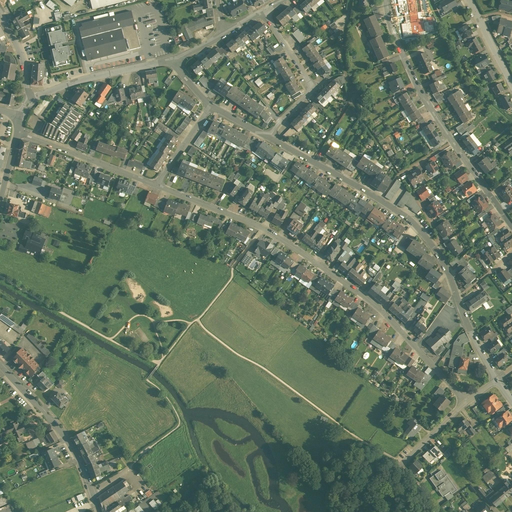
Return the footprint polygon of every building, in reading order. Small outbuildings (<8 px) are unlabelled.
[(50,0),(46,5),(53,11),(57,6),(50,0)] [(90,0),(92,6),(92,9),(93,9),(107,6),(122,2),(121,0),(90,0)] [(202,0),(203,5),(193,6),(194,11),(207,9),(212,8),(210,0),(202,0)] [(240,0),(234,4),(240,13),(247,9),(243,2),(241,0),(240,0)] [(403,37),(404,37),(419,35),(419,33),(434,30),(432,17),(426,18),(426,17),(423,17),(423,13),(424,13),(423,10),(422,10),(421,4),(422,3),(422,1),(420,1),(420,0),(397,0),(400,13),(402,13),(402,14),(405,14),(406,21),(404,22),(404,24),(401,24),(403,37)] [(454,0),(446,0),(440,4),(445,12),(451,8),(457,5),(454,0)] [(511,2),(501,0),(500,0),(499,8),(510,11),(510,12),(511,12),(511,2)] [(300,6),(306,13),(311,8),(306,2),(300,6)] [(240,13),(234,4),(228,7),(227,7),(229,10),(233,17),(240,13)] [(382,18),(376,5),(371,10),(374,15),(376,20),(382,18)] [(300,6),(299,7),(298,6),(295,8),(299,12),(302,16),(306,13),(300,6)] [(290,7),(283,13),(289,20),(293,17),(292,16),(295,13),(296,14),(293,10),(290,7)] [(95,21),(82,24),(82,25),(83,27),(81,28),(79,28),(85,50),(86,56),(88,61),(129,51),(123,28),(135,25),(132,11),(115,16),(112,16),(95,21)] [(60,12),(54,13),(56,22),(62,20),(61,16),(60,12)] [(27,13),(12,21),(23,39),(30,35),(26,28),(31,26),(29,22),(24,24),(23,22),(30,19),(27,13)] [(283,13),(276,18),(283,26),(286,23),(285,22),(289,19),(289,20),(283,13)] [(372,40),(380,36),(383,35),(376,20),(374,15),(364,20),(372,40)] [(205,18),(193,22),(195,26),(207,22),(205,18)] [(207,22),(195,26),(196,30),(215,23),(214,19),(207,22)] [(507,20),(500,19),(499,22),(497,32),(503,34),(506,21),(507,20)] [(511,22),(506,21),(503,34),(503,35),(508,36),(509,36),(511,30),(511,24),(511,22)] [(260,22),(253,28),(259,35),(258,35),(259,35),(262,33),(262,32),(265,29),(266,30),(260,22)] [(141,48),(135,25),(123,28),(129,51),(141,48)] [(462,28),(458,30),(460,33),(459,34),(460,36),(461,36),(463,39),(471,35),(472,34),(470,31),(471,30),(470,28),(469,28),(467,25),(462,28)] [(55,59),(56,67),(69,64),(68,57),(71,56),(69,46),(63,47),(62,44),(68,42),(66,32),(62,33),(61,26),(48,29),(49,36),(47,37),(49,47),(51,46),(52,48),(52,50),(50,50),(52,60),(55,59)] [(188,28),(183,30),(187,40),(193,38),(190,32),(189,28),(188,28)] [(246,34),(250,38),(252,41),(256,38),(255,37),(258,35),(259,35),(253,28),(246,34)] [(305,39),(298,29),(292,34),(300,43),(305,39)] [(245,32),(239,36),(245,43),(248,40),(250,38),(246,34),(245,32)] [(245,43),(239,36),(234,41),(239,47),(245,43)] [(380,36),(372,40),(370,41),(379,61),(381,60),(386,58),(389,57),(380,36)] [(476,39),(470,42),(467,44),(466,44),(468,48),(471,46),(473,49),(470,50),(473,54),(475,52),(475,53),(481,49),(476,39)] [(233,40),(226,45),(232,53),(235,50),(239,47),(234,41),(233,40)] [(304,48),(302,50),(304,52),(305,51),(307,54),(314,49),(311,46),(312,46),(310,44),(311,44),(310,43),(304,48)] [(220,49),(223,53),(225,55),(229,51),(225,45),(220,49)] [(215,50),(207,56),(213,63),(217,59),(221,57),(220,56),(221,55),(216,49),(215,50)] [(314,49),(307,54),(306,55),(308,57),(309,56),(311,59),(318,54),(317,54),(315,52),(316,51),(314,49)] [(6,53),(5,53),(5,56),(4,61),(5,63),(2,78),(0,77),(0,80),(6,82),(7,79),(15,81),(16,74),(14,74),(16,66),(14,65),(15,61),(11,54),(6,53)] [(318,54),(311,59),(310,60),(312,62),(313,61),(315,64),(321,60),(326,57),(323,53),(319,56),(318,54),(317,54),(318,54)] [(420,65),(429,62),(427,58),(428,58),(428,56),(427,57),(425,53),(416,56),(420,65)] [(489,63),(484,55),(475,60),(480,68),(484,66),(489,63)] [(200,62),(200,63),(204,68),(205,70),(206,69),(205,69),(209,65),(210,66),(213,63),(207,56),(200,62)] [(282,58),(274,62),(278,68),(285,63),(282,58)] [(321,60),(315,64),(313,66),(315,68),(316,67),(318,70),(324,66),(324,65),(322,63),(323,62),(321,60)] [(204,68),(200,63),(200,62),(198,61),(191,68),(196,74),(197,73),(200,71),(201,71),(204,68)] [(429,62),(420,65),(425,74),(433,71),(431,66),(432,66),(431,64),(430,65),(429,62)] [(285,63),(278,68),(280,72),(281,73),(289,69),(285,63)] [(394,63),(386,66),(387,67),(388,71),(387,72),(385,73),(383,73),(384,77),(390,74),(397,71),(394,63)] [(32,75),(44,76),(44,71),(44,65),(40,65),(33,64),(32,75)] [(324,66),(318,70),(317,71),(319,73),(320,72),(322,76),(329,71),(329,70),(328,71),(326,68),(327,67),(325,65),(324,65),(324,66)] [(289,69),(281,73),(284,79),(292,74),(289,69)] [(156,70),(145,72),(147,79),(149,79),(157,78),(156,70)] [(487,72),(483,75),(483,76),(486,80),(487,80),(489,79),(490,82),(497,78),(495,74),(494,74),(492,70),(487,72)] [(292,74),(284,79),(287,84),(293,80),(295,79),(292,74)] [(44,76),(32,75),(32,86),(43,86),(43,84),(43,78),(44,76)] [(395,80),(389,83),(391,87),(393,86),(394,89),(392,91),(394,93),(399,90),(403,88),(402,86),(403,85),(400,78),(395,80)] [(293,80),(287,84),(286,85),(289,90),(296,86),(293,80)] [(335,82),(334,80),(331,84),(336,90),(339,87),(340,87),(335,82)] [(219,81),(213,90),(220,94),(225,86),(219,81)] [(431,84),(429,85),(433,94),(438,92),(445,89),(443,85),(439,87),(437,82),(437,81),(436,82),(431,84)] [(97,93),(98,94),(100,95),(104,98),(111,87),(104,83),(97,93)] [(500,83),(492,88),(496,95),(504,91),(500,83)] [(331,84),(325,89),(331,95),(334,92),(336,90),(331,84)] [(231,89),(225,86),(220,94),(225,98),(226,96),(231,89)] [(296,86),(289,90),(292,96),(300,91),(296,86)] [(141,87),(135,88),(137,99),(143,97),(142,93),(141,87)] [(135,88),(129,89),(131,96),(131,100),(132,100),(137,99),(135,88)] [(239,93),(232,88),(231,89),(226,96),(233,101),(239,93)] [(88,95),(80,89),(76,94),(85,100),(88,95)] [(123,89),(115,91),(116,94),(112,95),(108,102),(108,104),(125,100),(125,97),(123,89)] [(331,95),(325,89),(321,94),(326,100),(330,96),(331,95)] [(4,93),(0,91),(0,100),(6,102),(8,94),(7,94),(4,93)] [(179,92),(171,102),(174,104),(176,101),(179,103),(184,96),(179,92)] [(456,92),(447,98),(452,104),(460,99),(456,92)] [(239,93),(233,101),(239,105),(245,97),(239,93)] [(402,95),(399,97),(399,98),(396,99),(394,100),(396,104),(400,102),(401,104),(403,103),(409,99),(406,93),(402,95)] [(16,95),(8,94),(6,102),(6,104),(14,106),(16,95)] [(85,100),(76,94),(72,100),(76,103),(80,106),(85,100)] [(326,100),(321,94),(315,99),(316,100),(321,105),(326,100)] [(100,95),(96,101),(102,105),(105,100),(106,99),(104,98),(100,95)] [(511,102),(509,95),(500,99),(505,110),(511,106),(511,102)] [(190,100),(184,96),(179,103),(185,107),(190,100)] [(245,97),(239,105),(245,110),(251,101),(245,97)] [(40,103),(33,112),(37,116),(48,102),(45,99),(41,104),(40,103)] [(409,99),(403,103),(405,107),(404,108),(405,110),(406,109),(413,105),(409,99)] [(460,99),(452,104),(456,111),(464,105),(460,99)] [(196,104),(190,100),(185,107),(191,111),(196,104)] [(257,105),(251,101),(245,110),(251,114),(257,105)] [(82,116),(66,104),(63,108),(80,120),(82,116)] [(199,106),(196,104),(191,111),(194,113),(199,106)] [(311,105),(310,104),(305,109),(311,115),(314,112),(316,110),(311,105)] [(263,110),(257,105),(251,114),(258,118),(260,115),(263,110)] [(413,105),(406,109),(409,113),(408,114),(409,116),(410,115),(417,111),(413,105)] [(464,105),(456,111),(460,117),(468,112),(464,105)] [(80,120),(63,108),(61,111),(77,123),(80,120)] [(305,109),(300,114),(301,115),(306,120),(311,115),(305,109)] [(77,123),(61,111),(58,115),(75,126),(77,123)] [(417,111),(410,115),(413,119),(411,120),(413,122),(416,120),(421,117),(417,111)] [(468,112),(460,117),(463,123),(464,124),(465,123),(472,118),(468,112)] [(75,126),(58,115),(56,118),(73,130),(75,126)] [(301,115),(296,120),(302,125),(307,121),(306,120),(301,115)] [(73,130),(56,118),(54,122),(70,133),(73,130)] [(211,120),(204,129),(208,131),(214,121),(211,120)] [(296,120),(291,125),(296,131),(302,125),(296,120)] [(220,125),(214,122),(214,121),(208,131),(208,132),(209,131),(216,134),(216,133),(220,125)] [(70,133),(54,122),(51,125),(58,130),(68,137),(70,133)] [(159,123),(157,126),(159,128),(165,132),(168,129),(159,123)] [(227,126),(222,123),(220,125),(216,133),(221,136),(227,126)] [(53,139),(58,130),(51,125),(48,124),(47,128),(46,127),(44,130),(45,130),(44,135),(53,139)] [(423,128),(422,129),(423,131),(426,135),(427,135),(427,134),(434,130),(430,124),(428,125),(423,128)] [(227,126),(221,136),(227,139),(232,129),(227,126)] [(237,132),(232,129),(227,139),(229,140),(232,142),(237,132)] [(58,130),(53,139),(59,141),(64,143),(68,137),(58,130)] [(76,130),(71,138),(77,141),(82,134),(76,130)] [(289,130),(283,136),(287,140),(293,134),(289,130)] [(434,130),(427,134),(427,135),(430,138),(428,139),(430,141),(431,141),(431,140),(438,136),(434,130)] [(237,132),(232,142),(237,145),(243,135),(237,132)] [(467,132),(462,136),(460,137),(462,141),(463,141),(469,136),(470,135),(468,133),(467,132)] [(473,142),(477,139),(473,133),(470,135),(469,136),(473,142)] [(172,135),(170,134),(166,139),(174,145),(177,140),(177,139),(172,135)] [(243,135),(237,145),(243,148),(245,144),(248,139),(248,138),(243,135)] [(438,136),(431,140),(431,141),(433,144),(432,145),(434,148),(435,147),(439,144),(442,142),(438,136)] [(469,136),(463,141),(467,147),(473,142),(469,136)] [(174,145),(166,139),(163,145),(170,150),(174,145)] [(477,139),(473,142),(477,147),(479,146),(481,145),(477,139)] [(38,144),(29,142),(22,140),(19,150),(36,154),(38,144)] [(511,141),(511,140),(503,146),(505,150),(506,149),(510,154),(511,152),(511,141)] [(82,143),(78,142),(76,148),(86,152),(88,146),(86,145),(82,143)] [(108,146),(99,142),(96,150),(105,154),(108,146)] [(271,148),(263,142),(258,148),(256,152),(260,155),(261,154),(265,157),(271,149),(271,148)] [(331,146),(326,142),(321,149),(327,153),(331,146)] [(473,142),(467,147),(471,152),(477,147),(473,142)] [(170,150),(163,145),(159,150),(160,151),(167,155),(170,150)] [(117,149),(108,146),(105,154),(115,157),(118,147),(117,149)] [(327,153),(326,154),(332,158),(337,150),(331,146),(327,153)] [(477,147),(471,152),(474,156),(476,154),(481,150),(479,146),(477,147)] [(128,151),(118,147),(115,157),(115,156),(124,159),(128,151)] [(337,150),(332,158),(337,161),(343,151),(338,148),(337,150)] [(289,162),(271,149),(265,157),(264,158),(283,171),(285,168),(289,162)] [(36,154),(19,150),(18,157),(25,158),(26,154),(36,156),(36,154)] [(167,155),(160,151),(157,156),(164,161),(168,156),(167,155)] [(343,151),(337,161),(342,165),(348,155),(343,151)] [(449,152),(441,157),(442,159),(442,161),(444,164),(452,158),(451,155),(451,154),(449,152)] [(483,152),(478,157),(481,161),(485,157),(486,158),(488,156),(484,152),(483,152)] [(353,158),(348,155),(342,165),(347,168),(353,158)] [(164,161),(157,156),(153,161),(161,166),(164,161)] [(18,157),(15,166),(23,168),(25,161),(25,158),(18,157)] [(369,161),(363,157),(359,162),(357,166),(363,170),(369,161)] [(372,157),(369,161),(375,165),(377,162),(378,161),(372,157)] [(486,158),(485,157),(481,161),(478,163),(486,174),(497,165),(494,161),(491,163),(492,164),(490,165),(489,163),(486,158)] [(353,158),(347,168),(349,170),(356,160),(353,158)] [(452,158),(444,164),(446,167),(448,167),(449,169),(450,168),(452,171),(454,169),(452,167),(456,164),(457,163),(455,161),(454,160),(452,158)] [(356,160),(349,170),(353,172),(357,166),(359,162),(356,160)] [(161,166),(153,161),(149,166),(157,172),(161,166)] [(369,161),(363,170),(369,174),(375,165),(369,161)] [(433,161),(425,166),(427,170),(430,175),(432,174),(438,170),(437,168),(437,166),(436,165),(435,165),(433,161)] [(296,162),(291,170),(296,174),(302,166),(296,162)] [(85,165),(78,163),(75,173),(81,176),(85,165)] [(189,166),(181,163),(177,174),(184,177),(188,167),(189,166)] [(92,168),(85,165),(81,176),(90,179),(91,175),(89,175),(92,168)] [(375,165),(369,174),(375,179),(379,173),(381,170),(375,165)] [(302,166),(296,174),(302,177),(307,170),(302,166)] [(196,170),(188,167),(184,177),(192,180),(196,170)] [(203,173),(196,170),(192,180),(199,182),(203,173)] [(307,170),(302,177),(307,181),(313,173),(307,170)] [(422,174),(419,170),(417,172),(416,173),(414,174),(419,183),(422,181),(423,179),(424,178),(422,174)] [(430,175),(427,170),(425,171),(425,172),(430,179),(434,177),(432,174),(430,175)] [(462,170),(454,175),(459,182),(460,182),(462,180),(467,177),(462,170)] [(107,177),(104,176),(105,175),(101,173),(97,182),(97,183),(108,187),(111,177),(107,176),(107,177)] [(210,176),(203,173),(199,182),(206,185),(210,176)] [(313,173),(307,181),(313,185),(318,177),(313,173)] [(377,189),(385,178),(379,173),(375,179),(371,185),(377,189)] [(414,174),(411,176),(410,176),(407,177),(412,185),(414,184),(416,185),(419,183),(414,174)] [(217,179),(210,176),(206,185),(214,188),(217,179)] [(43,180),(35,177),(33,183),(41,186),(43,180)] [(313,185),(312,186),(317,189),(323,181),(318,177),(313,185)] [(391,181),(385,178),(377,189),(383,193),(391,181)] [(225,182),(217,179),(214,188),(221,191),(225,182)] [(508,179),(501,184),(504,188),(511,183),(508,179)] [(123,181),(120,180),(117,187),(118,188),(116,191),(122,193),(125,194),(125,193),(126,191),(127,191),(129,185),(130,184),(126,182),(126,181),(124,180),(123,181)] [(402,183),(397,180),(393,184),(399,188),(402,183)] [(323,181),(317,189),(322,193),(328,184),(323,181)] [(464,186),(461,188),(461,189),(467,197),(476,190),(470,182),(464,186)] [(233,184),(227,192),(233,197),(235,194),(236,195),(238,192),(237,191),(239,188),(233,184)] [(328,184),(322,193),(327,196),(329,194),(333,188),(328,184)] [(341,189),(335,184),(333,188),(329,194),(335,198),(335,197),(341,189)] [(136,187),(129,185),(127,191),(126,191),(125,193),(126,193),(132,195),(132,194),(136,187)] [(511,191),(508,186),(499,193),(503,198),(511,191)] [(62,191),(53,188),(49,197),(59,200),(62,191)] [(240,198),(238,201),(244,206),(253,193),(247,188),(240,198)] [(422,189),(417,193),(422,200),(427,197),(429,195),(424,188),(422,189)] [(341,189),(335,197),(341,202),(347,193),(341,189)] [(511,191),(503,198),(507,203),(511,200),(511,199),(511,191)] [(158,196),(149,192),(150,192),(149,192),(146,200),(151,203),(154,204),(154,206),(157,199),(158,195),(158,196)] [(347,193),(341,202),(347,206),(353,197),(347,193)] [(474,195),(467,200),(469,203),(476,198),(474,195)] [(260,196),(256,203),(261,206),(265,199),(260,196)] [(481,196),(472,202),(472,203),(473,203),(472,205),(474,208),(484,202),(481,196)] [(353,197),(347,206),(353,210),(359,201),(353,197)] [(286,201),(282,198),(279,203),(276,208),(278,210),(279,209),(283,204),(286,201)] [(163,202),(157,199),(154,206),(159,208),(163,202)] [(361,211),(367,204),(361,199),(359,201),(353,210),(359,214),(361,211)] [(46,205),(32,200),(28,210),(34,212),(34,213),(47,217),(51,207),(46,205)] [(179,204),(168,200),(166,205),(164,211),(175,215),(176,212),(179,204)] [(268,202),(268,201),(264,208),(270,211),(273,206),(274,205),(269,202),(270,201),(269,200),(268,202)] [(256,203),(253,202),(249,209),(258,214),(262,207),(261,206),(256,203)] [(435,202),(427,207),(430,213),(440,206),(438,203),(436,202),(435,202)] [(484,202),(474,208),(477,212),(479,212),(479,213),(488,207),(484,202)] [(22,207),(10,204),(9,208),(7,207),(7,211),(8,211),(7,215),(17,217),(25,219),(27,213),(22,211),(21,210),(22,207)] [(190,208),(179,204),(176,212),(187,216),(189,212),(190,208)] [(374,208),(367,204),(361,211),(368,216),(374,208)] [(303,209),(299,206),(295,211),(302,217),(306,211),(303,209)] [(442,209),(440,206),(430,213),(434,218),(442,212),(442,211),(442,209)] [(264,208),(262,207),(258,214),(266,219),(270,212),(270,211),(264,208)] [(387,218),(374,208),(368,218),(367,218),(366,220),(373,224),(374,222),(381,227),(387,218)] [(283,210),(280,216),(276,214),(271,222),(280,227),(288,213),(283,210)] [(485,210),(477,216),(479,218),(487,213),(485,210)] [(479,218),(479,219),(481,222),(484,220),(485,220),(489,217),(487,213),(479,218)] [(485,220),(485,221),(485,223),(487,226),(497,220),(493,214),(489,217),(485,220)] [(204,224),(207,217),(200,215),(199,217),(197,216),(195,221),(194,222),(204,226),(204,224)] [(207,217),(204,224),(207,225),(206,226),(211,228),(211,227),(212,227),(213,223),(217,224),(220,225),(221,223),(222,222),(219,220),(208,215),(207,217)] [(392,221),(387,218),(381,227),(386,230),(392,221)] [(303,226),(293,219),(287,228),(290,231),(288,234),(294,239),(296,235),(303,226)] [(497,220),(487,226),(489,229),(491,230),(492,231),(500,225),(497,220)] [(392,221),(386,230),(391,234),(398,225),(392,221)] [(446,221),(437,227),(440,233),(450,226),(448,222),(446,222),(446,221)] [(240,228),(231,223),(229,228),(227,231),(231,233),(230,234),(236,237),(236,236),(240,228)] [(317,225),(314,230),(318,233),(319,234),(323,229),(317,225)] [(398,225),(391,234),(398,238),(400,235),(401,235),(404,230),(398,225)] [(450,226),(440,233),(444,237),(446,236),(453,232),(452,231),(452,229),(450,226)] [(249,233),(240,228),(236,236),(237,237),(241,239),(245,241),(249,233)] [(491,237),(494,235),(500,231),(498,228),(489,234),(491,237)] [(34,233),(27,230),(23,239),(28,241),(29,239),(32,240),(29,246),(27,245),(26,247),(28,248),(27,250),(39,255),(42,249),(39,248),(40,245),(43,246),(45,240),(41,238),(40,239),(37,238),(39,235),(34,233)] [(314,230),(309,236),(313,239),(318,233),(314,230)] [(501,233),(498,236),(501,241),(511,235),(507,230),(501,233)] [(309,236),(306,234),(302,240),(310,246),(314,240),(313,239),(309,236)] [(316,241),(315,240),(314,240),(310,246),(318,252),(323,246),(321,244),(326,238),(321,234),(316,241)] [(511,237),(511,235),(501,241),(505,247),(509,245),(511,242),(511,237)] [(407,237),(400,247),(406,250),(413,241),(407,237)] [(331,247),(324,257),(328,259),(334,250),(338,245),(341,241),(338,239),(336,242),(336,241),(331,247)] [(420,259),(425,253),(427,250),(413,240),(413,241),(406,250),(420,259)] [(461,250),(455,240),(451,243),(447,246),(453,255),(456,254),(457,255),(460,253),(459,252),(461,250)] [(272,246),(266,242),(265,244),(260,241),(258,245),(256,245),(255,249),(256,250),(255,252),(259,254),(260,252),(265,256),(269,251),(272,246)] [(28,248),(26,247),(21,245),(19,250),(26,253),(27,250),(28,248)] [(499,257),(493,248),(487,252),(494,261),(499,257)] [(334,250),(328,259),(332,262),(338,252),(334,250)] [(281,252),(275,261),(281,265),(287,256),(281,252)] [(494,261),(487,252),(481,255),(488,265),(494,261)] [(425,253),(420,259),(418,263),(429,271),(431,269),(436,261),(425,253)] [(247,265),(252,259),(246,255),(241,261),(247,265)] [(293,261),(287,256),(281,265),(287,269),(290,266),(293,261)] [(463,257),(456,263),(458,265),(464,260),(465,259),(463,257)] [(351,258),(345,265),(349,268),(355,261),(351,258)] [(464,260),(458,265),(463,270),(465,267),(468,265),(464,260)] [(357,261),(351,269),(356,273),(356,272),(360,268),(362,265),(357,261)] [(345,265),(343,263),(339,268),(347,275),(351,269),(349,268),(345,265)] [(371,267),(378,271),(381,267),(374,263),(371,267)] [(304,268),(299,265),(300,265),(299,264),(299,265),(296,270),(297,271),(295,274),(301,278),(307,270),(305,268),(304,268)] [(473,270),(468,265),(465,267),(463,270),(460,272),(458,274),(467,284),(468,284),(470,282),(475,278),(472,274),(470,272),(473,270)] [(356,273),(351,269),(347,275),(352,279),(357,273),(356,272),(356,273)] [(431,269),(429,271),(426,276),(430,278),(429,279),(435,283),(435,284),(437,280),(441,275),(431,269)] [(307,270),(301,278),(308,283),(310,281),(314,275),(314,274),(307,270)] [(507,273),(504,270),(497,274),(503,283),(510,278),(507,273)] [(376,276),(372,281),(375,283),(381,274),(378,272),(376,276)] [(358,274),(357,273),(352,279),(361,286),(366,280),(361,277),(358,274)] [(327,282),(321,278),(313,290),(319,294),(320,293),(327,282)] [(437,280),(435,284),(435,283),(432,287),(436,290),(441,283),(437,280)] [(333,286),(327,282),(320,293),(326,298),(328,295),(329,293),(333,288),(334,286),(333,286)] [(376,288),(374,286),(368,292),(375,298),(380,291),(381,291),(383,288),(380,286),(379,287),(378,286),(376,288)] [(447,291),(442,287),(440,290),(437,288),(436,290),(435,291),(442,296),(440,299),(445,303),(449,298),(444,294),(447,291)] [(347,295),(341,291),(339,293),(336,298),(332,303),(339,307),(347,295)] [(381,291),(380,291),(375,298),(384,305),(389,298),(389,297),(392,294),(388,291),(385,294),(381,291)] [(420,297),(428,302),(431,297),(423,292),(420,297)] [(485,300),(480,293),(476,295),(482,304),(486,301),(485,300)] [(353,299),(347,295),(339,307),(345,311),(347,308),(353,299)] [(476,295),(465,303),(471,311),(482,304),(476,295)] [(400,301),(397,305),(394,303),(388,309),(397,316),(402,310),(400,308),(402,306),(404,304),(400,301)] [(364,312),(358,308),(358,307),(352,316),(358,321),(364,312)] [(404,312),(402,310),(397,316),(405,323),(410,317),(407,314),(411,310),(410,309),(408,307),(404,312)] [(358,321),(356,324),(363,328),(365,325),(368,327),(371,323),(369,322),(371,319),(369,318),(371,316),(370,316),(364,312),(358,321)] [(511,318),(509,315),(500,322),(504,327),(511,321),(511,318)] [(13,328),(16,324),(7,318),(4,322),(13,328)] [(420,319),(412,329),(415,331),(415,332),(419,335),(422,332),(425,328),(423,326),(424,325),(422,324),(424,322),(420,319)] [(24,330),(16,324),(13,328),(21,334),(24,330)] [(373,332),(370,330),(367,335),(373,339),(379,330),(376,328),(373,332)] [(443,330),(442,328),(438,331),(439,332),(436,334),(437,335),(433,340),(431,337),(426,342),(430,346),(434,351),(440,345),(443,342),(444,343),(447,340),(448,341),(451,338),(450,337),(451,336),(449,334),(451,333),(447,329),(446,330),(444,329),(443,330)] [(489,331),(487,328),(480,334),(485,341),(489,338),(494,334),(493,334),(491,331),(489,331)] [(373,339),(370,342),(377,347),(385,334),(379,330),(373,339)] [(50,353),(31,332),(27,336),(46,357),(50,353)] [(494,334),(489,338),(491,340),(496,336),(498,335),(496,332),(493,334),(494,334)] [(459,335),(454,343),(452,350),(451,356),(460,357),(461,357),(461,354),(463,344),(470,341),(466,333),(459,335)] [(385,334),(377,347),(381,350),(384,346),(386,347),(390,341),(392,339),(391,338),(391,339),(385,334)] [(9,350),(0,340),(0,353),(3,356),(9,350)] [(493,343),(487,347),(491,353),(500,347),(498,345),(498,343),(496,341),(496,340),(493,343)] [(388,346),(391,341),(390,341),(386,347),(384,346),(381,350),(387,353),(390,348),(388,346)] [(440,345),(434,351),(430,346),(429,347),(437,356),(444,349),(440,345)] [(387,353),(386,354),(390,357),(396,348),(395,347),(393,350),(390,348),(387,353)] [(39,365),(22,348),(17,353),(18,354),(13,359),(17,363),(18,364),(19,364),(19,368),(23,368),(23,369),(24,370),(29,376),(32,378),(35,371),(34,370),(39,365)] [(396,348),(390,357),(396,361),(402,352),(396,348)] [(449,349),(444,357),(450,358),(451,356),(452,350),(449,349)] [(408,356),(402,352),(396,361),(402,365),(404,363),(408,356)] [(498,356),(494,360),(499,367),(506,361),(504,359),(505,356),(503,354),(503,353),(502,354),(498,356)] [(460,357),(451,356),(450,358),(448,367),(453,368),(458,369),(460,357)] [(461,357),(460,357),(458,369),(453,368),(453,372),(457,373),(466,375),(469,359),(461,357)] [(396,361),(394,363),(404,370),(407,366),(404,364),(404,363),(402,365),(396,361)] [(418,370),(412,366),(410,368),(406,374),(412,379),(418,370)] [(418,370),(412,379),(416,381),(419,383),(424,375),(425,374),(418,370)] [(42,372),(38,375),(37,376),(41,380),(44,378),(46,376),(42,372)] [(424,375),(419,383),(416,386),(421,390),(426,384),(422,381),(426,376),(424,375)] [(430,379),(426,376),(422,381),(426,384),(430,379)] [(41,380),(37,384),(44,392),(47,389),(48,390),(52,386),(44,378),(41,380)] [(65,384),(59,380),(56,386),(61,389),(65,384)] [(445,392),(439,387),(434,394),(439,398),(442,395),(445,392)] [(66,401),(58,392),(51,399),(60,407),(63,404),(66,401)] [(442,395),(439,398),(433,405),(442,412),(450,402),(442,395)] [(497,398),(495,395),(493,395),(486,400),(485,400),(483,401),(483,403),(482,404),(490,415),(491,414),(492,414),(494,413),(494,411),(501,406),(502,405),(500,402),(498,401),(497,402),(496,400),(497,400),(497,398)] [(503,407),(496,412),(498,415),(500,413),(505,409),(503,407)] [(502,415),(496,420),(501,427),(505,424),(507,425),(508,423),(509,422),(511,419),(511,418),(511,417),(511,416),(509,414),(507,412),(502,415)] [(498,415),(492,419),(494,421),(495,421),(496,420),(502,415),(500,413),(498,415)] [(465,419),(459,424),(460,425),(456,429),(458,432),(462,428),(464,430),(470,425),(465,419)] [(17,422),(14,423),(14,422),(13,421),(8,423),(9,426),(0,429),(0,444),(4,443),(2,439),(0,440),(0,438),(13,433),(16,439),(13,440),(15,444),(23,441),(22,437),(23,436),(22,433),(29,430),(27,426),(24,428),(22,423),(18,425),(17,422)] [(415,423),(411,421),(408,424),(410,426),(404,434),(411,439),(420,427),(415,423)] [(471,427),(467,430),(472,436),(476,433),(471,427)] [(46,435),(50,442),(51,444),(59,439),(58,439),(53,431),(52,431),(46,435)] [(81,433),(73,437),(78,447),(87,443),(84,437),(81,433)] [(46,434),(39,438),(42,443),(45,442),(46,445),(50,442),(46,435),(46,434)] [(39,438),(33,440),(36,446),(42,443),(39,438)] [(33,440),(26,443),(29,450),(36,446),(33,440)] [(87,443),(78,447),(84,458),(91,454),(93,453),(89,446),(90,445),(89,442),(87,443)] [(90,445),(89,446),(93,453),(95,452),(100,449),(96,442),(90,445)] [(435,446),(431,450),(430,449),(422,456),(429,462),(435,456),(437,458),(442,453),(435,446)] [(53,449),(48,451),(46,451),(47,451),(44,453),(47,461),(56,457),(53,449)] [(91,454),(84,458),(87,464),(95,461),(93,458),(91,454)] [(47,461),(46,461),(49,470),(60,465),(56,457),(47,461)] [(95,461),(87,464),(90,472),(98,469),(97,464),(96,461),(95,461)] [(422,467),(416,461),(410,467),(412,469),(416,473),(422,467)] [(107,465),(99,468),(98,469),(100,473),(102,472),(110,468),(108,464),(107,465)] [(98,469),(90,472),(93,479),(101,476),(100,473),(98,469)] [(416,473),(412,469),(409,471),(416,478),(418,475),(416,473)] [(430,478),(443,497),(450,492),(452,494),(457,490),(446,475),(445,476),(441,470),(430,478)] [(486,474),(482,477),(483,479),(486,483),(494,476),(490,471),(486,474)] [(125,479),(99,497),(102,507),(108,506),(121,497),(130,491),(132,489),(131,487),(130,488),(129,486),(127,487),(124,484),(127,482),(125,479)] [(511,481),(510,483),(507,479),(506,480),(503,482),(505,485),(511,493),(511,492),(511,481)] [(505,485),(495,493),(502,501),(511,493),(505,485)] [(489,486),(484,490),(489,495),(493,491),(489,486)] [(481,489),(477,492),(483,499),(487,496),(481,489)] [(502,501),(495,493),(490,498),(489,499),(495,507),(502,501)] [(121,497),(108,506),(110,511),(114,511),(121,507),(122,507),(132,500),(132,499),(130,495),(129,495),(124,499),(122,498),(121,497)] [(489,511),(490,511),(482,502),(475,508),(478,511),(489,511)] [(471,508),(467,503),(462,507),(466,511),(471,508)]
